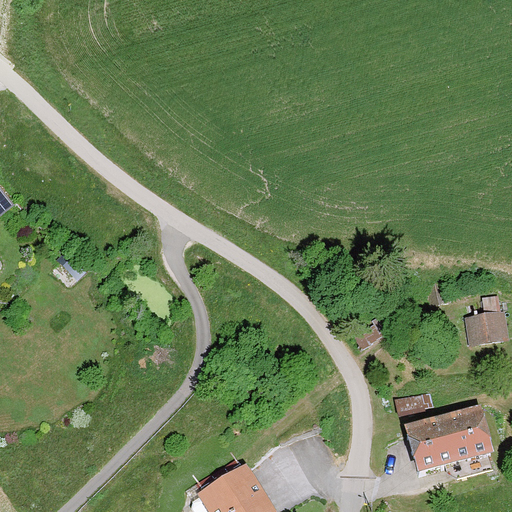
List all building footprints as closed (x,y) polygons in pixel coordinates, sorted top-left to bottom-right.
[(0,214),(10,207),(0,193),(0,214)] [(464,349),(509,343),(505,314),(461,320),(464,349)] [(434,393),(397,399),(400,415),(437,408),(434,393)] [(399,437),(412,479),(490,455),(477,413),(399,437)] [(191,495),(201,511),(266,511),(240,467),(191,495)]
